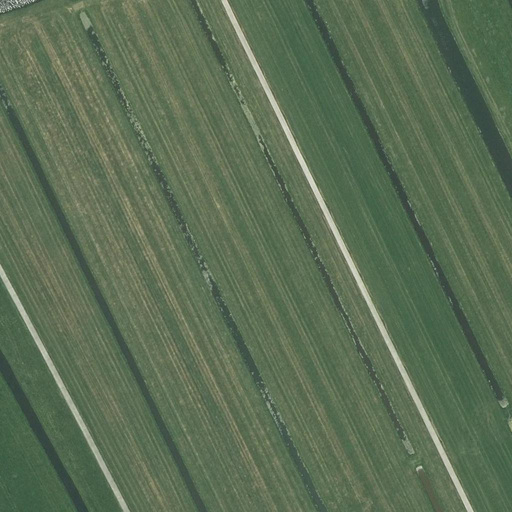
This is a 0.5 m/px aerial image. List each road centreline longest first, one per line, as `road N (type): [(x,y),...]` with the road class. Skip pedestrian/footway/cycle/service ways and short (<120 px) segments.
road 1 (track): [(226,0),(471,511)]
road 2 (track): [(126,511),(0,270)]
road 3 (track): [(511,141),(448,0)]
